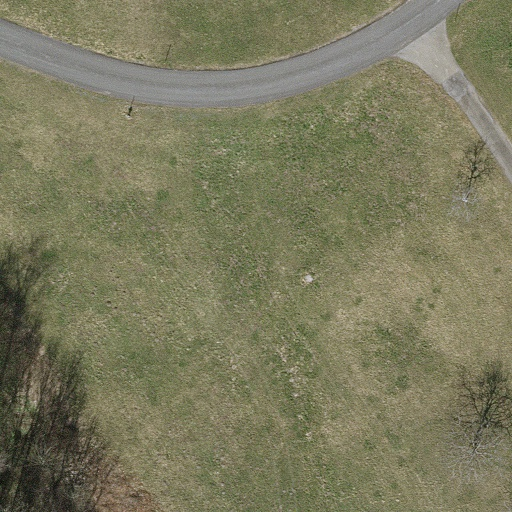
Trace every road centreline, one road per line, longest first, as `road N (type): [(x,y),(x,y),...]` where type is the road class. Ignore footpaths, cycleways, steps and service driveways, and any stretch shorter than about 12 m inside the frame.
road 1 (unclassified): [(0,42),(190,100),(358,58),(431,0)]
road 2 (track): [(408,18),(511,168)]
